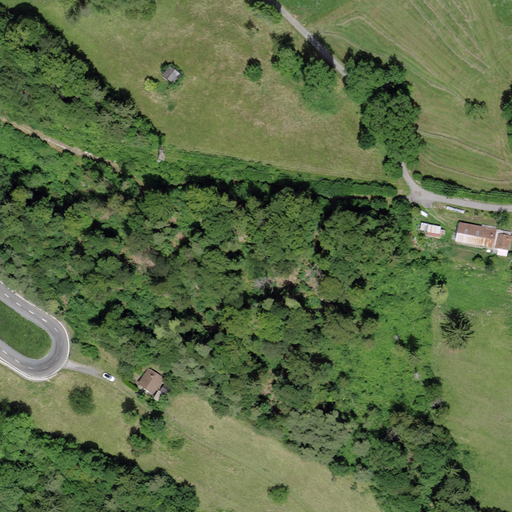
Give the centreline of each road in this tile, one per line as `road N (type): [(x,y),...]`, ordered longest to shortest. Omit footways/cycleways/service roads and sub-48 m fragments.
road 1 (unclassified): [(511,208),(420,192),(366,93),(265,0)]
road 2 (track): [(308,511),(266,475),(168,426),(94,372),(57,359)]
road 3 (secondary): [(0,290),(61,339),(57,359),(42,370),(0,348)]
